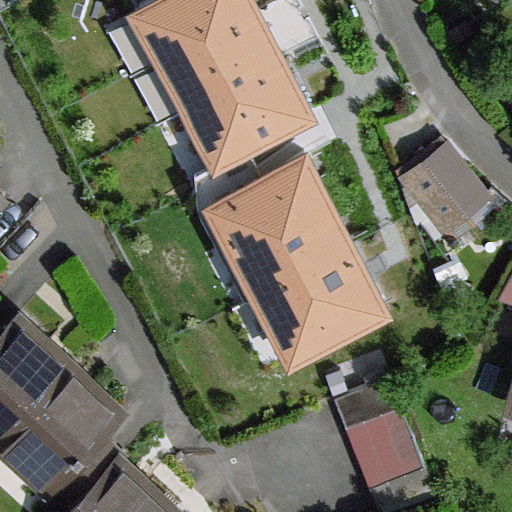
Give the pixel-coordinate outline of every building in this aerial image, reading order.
[(146,0),(98,25),(145,114),(222,76),(230,90),(286,61),(254,0),(146,0)] [(426,146),(418,120),(399,125),(408,151),(426,146)] [(450,141),(408,174),(443,223),(489,190),(450,141)] [(265,188),(252,162),(197,190),(211,216),(265,188)] [(278,209),(203,237),(254,365),(390,312),(365,247),(339,185),(278,209)] [(498,203),(489,190),(443,223),(451,234),(462,234),(498,203)] [(410,230),(365,247),(390,312),(399,336),(444,321),(410,230)] [(70,364),(17,318),(8,327),(0,336),(0,435),(2,437),(70,364)] [(119,411),(70,364),(2,437),(52,485),(58,479),(100,432),(119,411)] [(404,403),(392,373),(337,395),(349,425),(404,403)] [(427,464),(404,403),(349,425),(373,486),(427,464)] [(124,454),(100,432),(58,479),(79,500),(118,459),(124,454)] [(175,511),(118,459),(79,500),(68,511),(175,511)] [(393,511),(440,494),(427,464),(373,486),(383,511),(393,511)]
